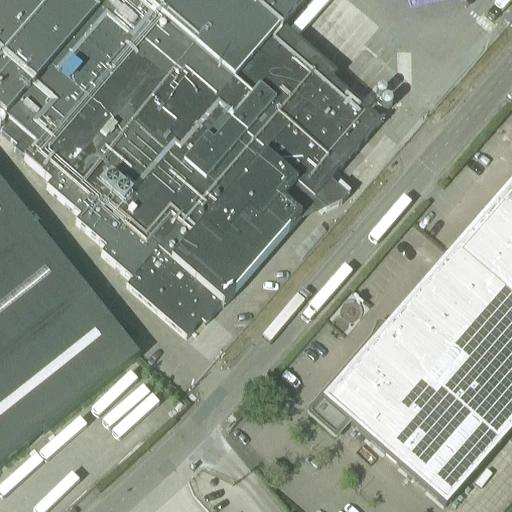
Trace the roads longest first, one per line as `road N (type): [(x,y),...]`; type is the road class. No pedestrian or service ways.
road 1 (unclassified): [(110,511),(226,398),(511,68)]
road 2 (unknown): [(245,376),(411,511)]
